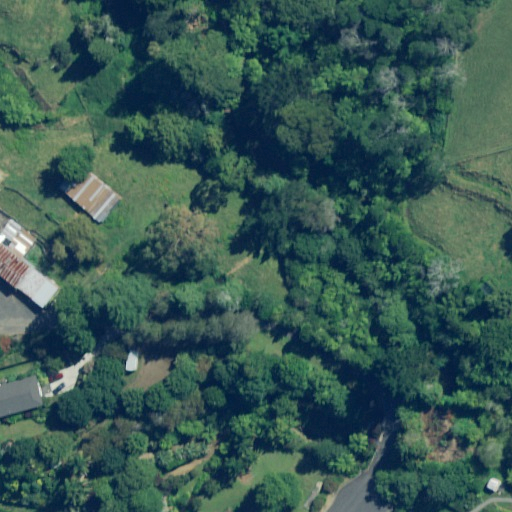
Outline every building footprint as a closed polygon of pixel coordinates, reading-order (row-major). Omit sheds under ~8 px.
[(119,195),(92,172),(82,184),(72,176),(62,187),(99,218),(119,195)] [(38,240),(14,220),(0,237),(0,272),(46,309),(62,289),(23,259),(38,240)] [(496,290),(485,296),(490,304),(501,297),(496,290)] [(0,418),(46,406),(38,377),(0,387),(0,418)] [(503,483),(489,479),(486,489),(501,493),(503,483)]
